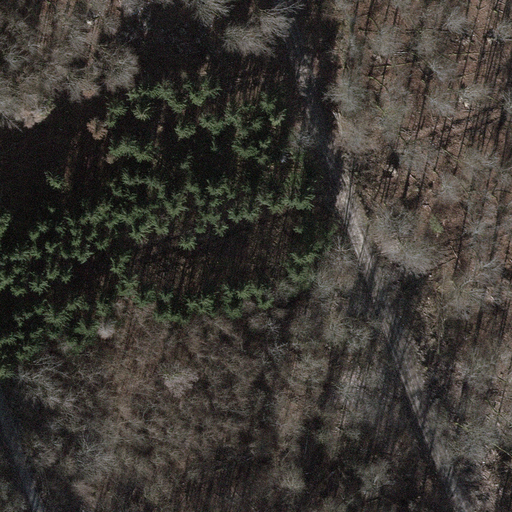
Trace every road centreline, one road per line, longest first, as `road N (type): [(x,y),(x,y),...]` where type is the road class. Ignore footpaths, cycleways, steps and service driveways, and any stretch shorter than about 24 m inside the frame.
road 1 (track): [(283,0),(465,511)]
road 2 (track): [(50,511),(0,374)]
